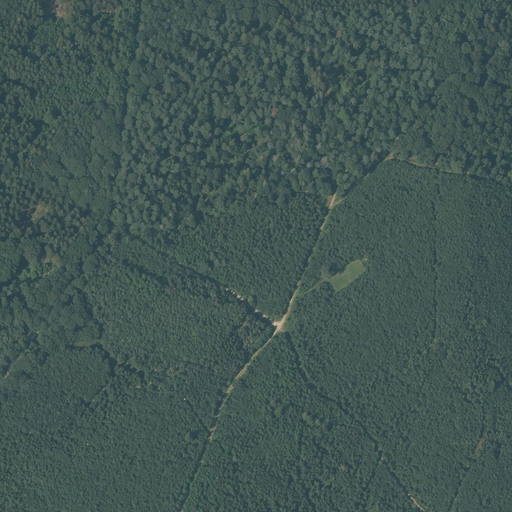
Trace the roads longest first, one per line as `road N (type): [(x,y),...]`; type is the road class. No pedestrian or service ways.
road 1 (track): [(110,224),(277,325),(230,388),(180,511)]
road 2 (track): [(67,289),(110,224),(143,0)]
road 3 (track): [(330,209),(391,106),(435,0)]
road 4 (track): [(277,325),(330,209)]
